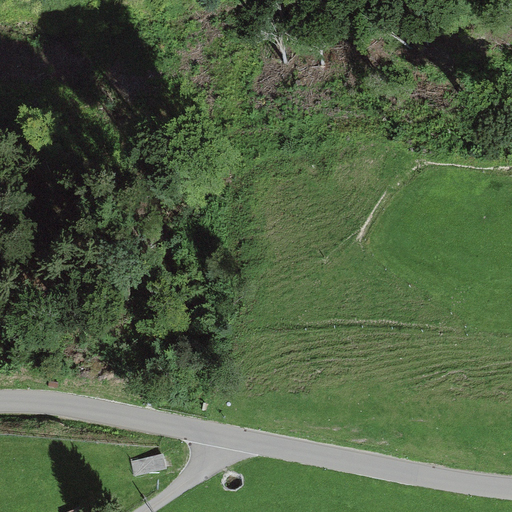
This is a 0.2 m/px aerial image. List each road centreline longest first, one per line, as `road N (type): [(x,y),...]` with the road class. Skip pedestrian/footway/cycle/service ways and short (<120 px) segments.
road 1 (unclassified): [(240,439),(511,488)]
road 2 (unclassified): [(0,399),(240,439)]
